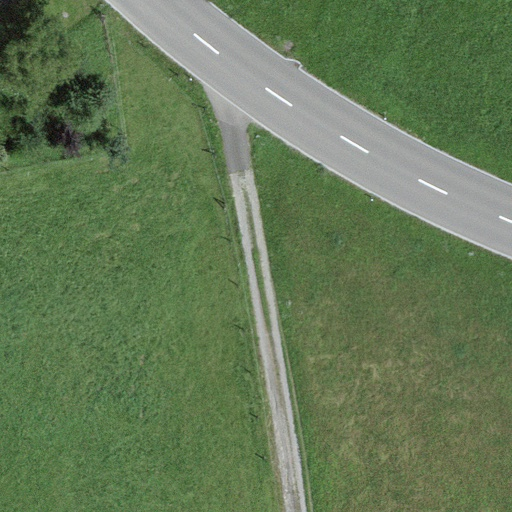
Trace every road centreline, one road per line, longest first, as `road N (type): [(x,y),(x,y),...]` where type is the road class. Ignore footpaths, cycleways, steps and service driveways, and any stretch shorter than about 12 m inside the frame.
road 1 (track): [(298,511),(226,59)]
road 2 (tertiary): [(157,0),(226,59),(372,155),(511,223)]
